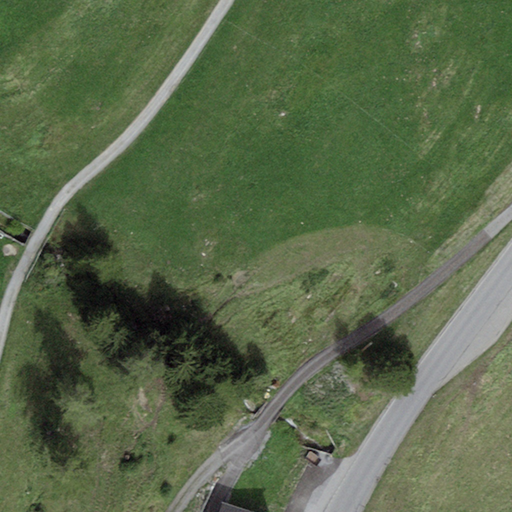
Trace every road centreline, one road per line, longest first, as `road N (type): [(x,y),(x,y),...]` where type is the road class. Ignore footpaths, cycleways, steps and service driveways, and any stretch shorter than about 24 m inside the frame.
road 1 (track): [(226,0),(137,133),(61,200),(13,292),(0,342)]
road 2 (tertiary): [(339,511),(402,406),(511,260)]
